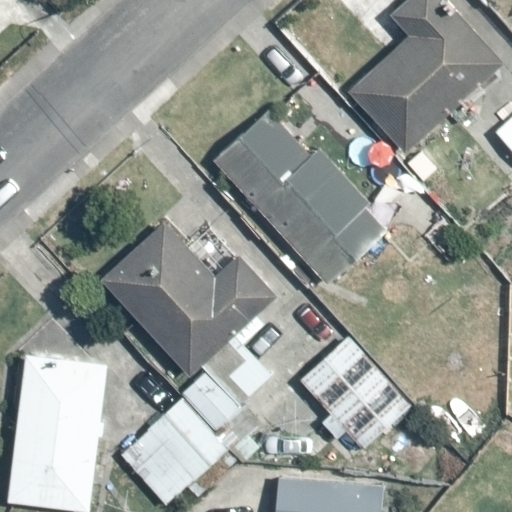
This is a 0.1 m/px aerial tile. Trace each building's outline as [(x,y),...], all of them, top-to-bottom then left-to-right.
[(493,87),(487,80),(507,63),(452,0),(399,0),(388,10),(405,29),(347,80),(406,149),(465,99),(471,106),(493,87)] [(310,157),(270,112),(218,159),(329,282),(391,226),(321,148),(310,157)] [(511,117),(499,129),(511,143),(511,117)] [(218,426),(277,372),(251,343),(275,321),(264,309),(281,294),(214,220),(190,242),(167,216),(102,275),(185,368),(174,377),(218,426)] [(302,376),(332,409),(321,419),(338,437),(349,428),(365,446),(412,403),(349,334),(302,376)] [(110,360),(29,351),(13,499),(93,508),(110,360)] [(229,448),(181,392),(120,446),(168,501),(229,448)] [(383,511),(386,482),(282,473),(278,511),(383,511)]
